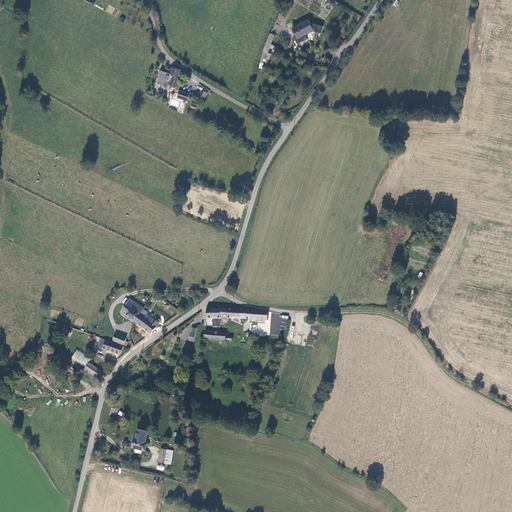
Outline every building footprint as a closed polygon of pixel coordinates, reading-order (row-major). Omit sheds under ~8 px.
[(310,21),(295,28),(300,39),(315,31),(310,21)] [(271,33),(264,51),(268,53),(276,35),(271,33)] [(264,51),(260,62),(267,65),(271,54),(268,53),(264,51)] [(182,71),(174,68),(172,74),(162,71),(158,83),(168,87),(170,82),(171,82),(173,82),(172,87),(177,88),(182,71)] [(191,94),(181,91),(179,98),(189,101),(191,94)] [(125,306),(124,311),(128,314),(126,316),(135,322),(140,315),(144,308),(130,299),(125,306)] [(208,309),(207,318),(214,318),(214,327),(221,327),(221,321),(221,318),(222,308),(208,309)] [(268,320),(269,312),(243,308),(222,308),(221,318),(223,318),(268,320)] [(135,322),(152,334),(161,325),(150,317),(146,319),(140,315),(135,322)] [(64,326),(62,333),(69,335),(71,329),(64,326)] [(221,333),(206,331),(205,339),(226,341),(227,340),(232,340),(232,337),(227,336),(227,334),(221,333)] [(128,346),(129,343),(126,342),(127,339),(116,335),(114,341),(128,346)] [(118,345),(102,339),(99,348),(122,356),(125,347),(118,345)] [(71,359),(85,366),(90,357),(76,349),(71,359)] [(101,370),(91,364),(84,374),(94,381),(101,370)] [(106,374),(101,370),(94,381),(99,384),(106,374)] [(138,430),(136,440),(134,449),(144,451),(146,444),(149,432),(138,430)] [(162,449),(161,455),(159,462),(169,464),(172,451),(162,449)]
